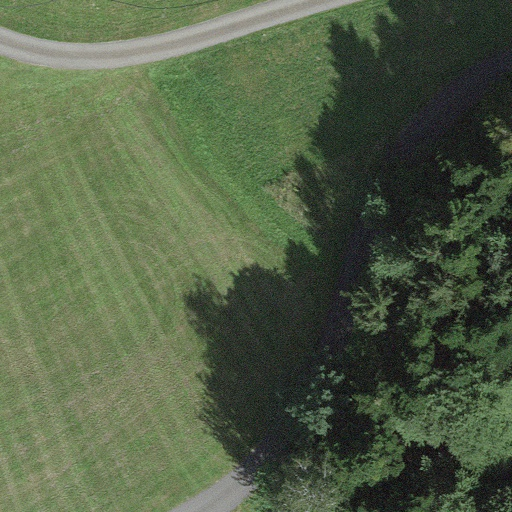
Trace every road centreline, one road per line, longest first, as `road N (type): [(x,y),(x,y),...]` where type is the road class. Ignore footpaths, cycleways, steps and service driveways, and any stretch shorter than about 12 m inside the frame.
road 1 (track): [(511,63),(442,115),(414,150),(363,258),(308,425),(238,492),(205,511)]
road 2 (track): [(320,0),(130,52),(52,53),(0,39)]
